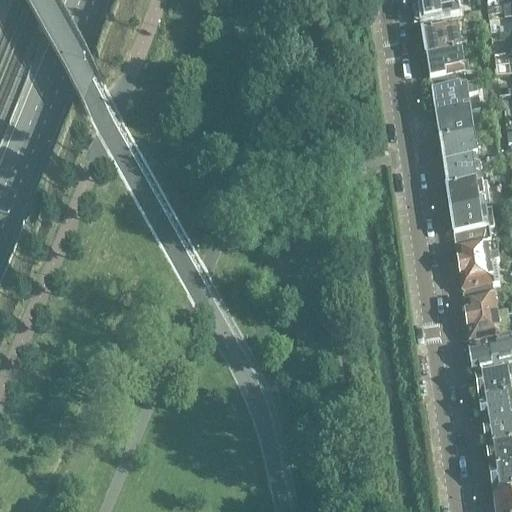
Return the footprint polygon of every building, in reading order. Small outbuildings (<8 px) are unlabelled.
[(459,19),(456,0),(421,0),(422,5),(421,5),(421,7),(420,7),(417,11),(419,20),(423,23),(424,25),(442,22),(459,19)] [(463,35),(462,24),(443,27),(424,30),(425,36),(457,31),(457,36),(463,35)] [(461,55),(457,36),(457,31),(425,36),(422,36),(424,53),(424,56),(425,60),(461,55)] [(464,78),(461,55),(425,60),(426,67),(427,67),(430,84),(464,78)] [(466,90),(465,84),(464,78),(430,84),(430,90),(431,96),(466,90)] [(470,115),(466,90),(431,96),(435,120),(470,115)] [(474,139),(470,115),(435,120),(439,144),(440,144),(474,139)] [(478,162),(474,139),(440,144),(442,162),(443,168),(478,162)] [(481,186),(478,162),(443,168),(444,173),(447,191),(481,186)] [(481,186),(447,191),(446,191),(450,215),(485,210),(481,186)] [(489,234),(485,210),(450,215),(453,239),(489,234)] [(490,245),(490,241),(489,234),(453,239),(454,245),(455,251),(486,246),(490,245)] [(488,258),(486,246),(455,251),(458,273),(490,268),(496,267),(499,266),(498,256),(488,258)] [(458,273),(462,295),(492,290),(499,289),(496,267),(490,268),(458,273)] [(462,300),(463,302),(493,298),(493,294),(492,290),(462,295),(462,300)] [(496,319),(493,298),(463,302),(466,324),(496,319)] [(466,324),(469,346),(511,340),(507,318),(496,319),(466,324)] [(500,346),(511,344),(511,340),(469,346),(470,351),(500,346)] [(511,349),(511,344),(500,346),(470,351),(473,374),(511,368),(511,349)] [(511,399),(511,375),(475,381),(479,404),(511,399)] [(511,422),(511,405),(511,399),(479,404),(482,427),(511,422)] [(511,446),(511,422),(482,427),(486,450),(511,446)] [(511,469),(511,446),(486,450),(489,473),(511,469)] [(511,469),(489,473),(492,495),(511,491),(511,469)] [(511,491),(492,495),(493,498),(493,501),(511,497),(511,491)] [(511,511),(511,497),(493,501),(494,511),(511,511)]
